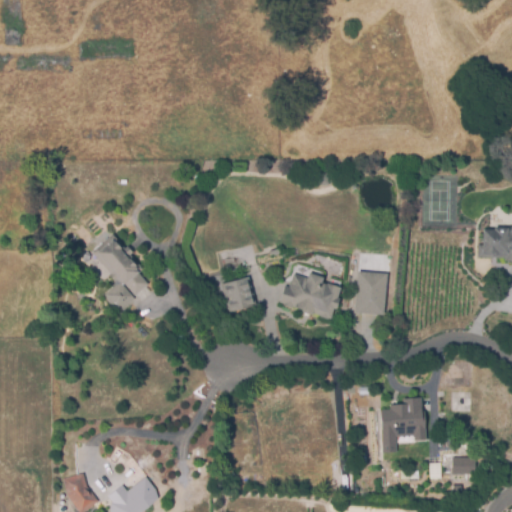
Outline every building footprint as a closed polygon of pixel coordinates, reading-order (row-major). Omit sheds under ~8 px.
[(511,260),(505,260),(505,257),(476,256),(477,243),(483,244),(483,227),(493,228),(493,225),(511,227),(511,232),(511,260)] [(121,308),(115,302),(112,304),(104,294),(114,285),(115,281),(101,264),(92,271),(88,264),(95,258),(90,252),(112,233),(124,246),(127,244),(133,251),(129,254),(142,269),(138,272),(148,284),(136,295),(125,283),(123,284),(134,297),(121,308)] [(266,258),(264,254),(269,252),(268,251),(279,247),(281,253),(266,258)] [(330,319),(279,301),(285,284),(289,285),(294,272),(307,276),(309,270),(324,275),(322,282),(326,284),(327,281),(341,286),(337,297),(340,298),(336,309),(334,308),(330,319)] [(353,314),(383,315),(385,273),(355,272),(353,314)] [(228,311),(221,281),(249,275),(256,305),(228,311)] [(382,453),(380,409),(390,408),(389,403),(401,402),(401,397),(420,396),(421,409),(425,409),(426,440),(414,440),(414,434),(396,435),(396,452),(382,453)] [(475,473),(451,472),(453,455),(475,456),(475,473)] [(79,511),(69,500),(67,498),(62,478),(69,476),(84,471),(87,486),(99,501),(83,511),(79,511)] [(109,511),(110,507),(113,502),(106,496),(123,483),(127,489),(146,476),(156,488),(158,499),(142,511),(109,511)]
